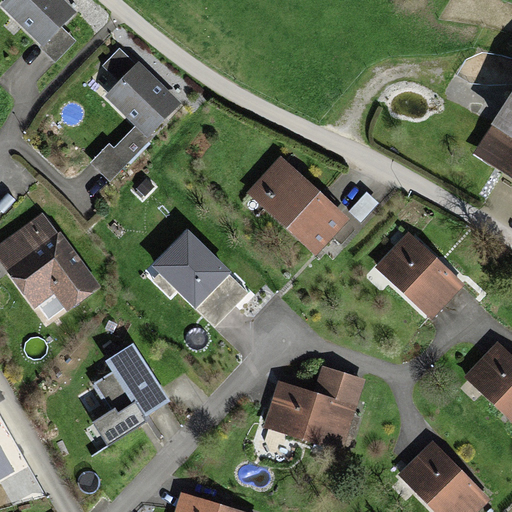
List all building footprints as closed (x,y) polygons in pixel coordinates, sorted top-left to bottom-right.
[(83,8),(75,0),(7,0),(45,42),(83,8)] [(196,104),(138,44),(89,92),(135,139),(111,162),(123,174),(196,104)] [(511,84),(483,128),(503,141),(486,168),(511,185),(511,84)] [(336,218),(272,161),(242,194),(306,252),(336,218)] [(383,205),(369,193),(354,211),(368,223),(383,205)] [(108,285),(55,207),(1,243),(53,321),(108,285)] [(262,295),(196,230),(158,268),(224,333),(262,295)] [(451,286),(402,238),(374,267),(422,315),(451,286)] [(174,408),(142,347),(98,370),(119,411),(100,421),(111,442),(174,408)] [(511,368),(491,349),(465,378),(511,421),(511,368)] [(346,412),(275,387),(262,427),(333,451),(346,412)] [(469,511),(480,501),(427,446),(396,476),(430,511),(469,511)] [(219,511),(177,499),(173,511),(219,511)]
